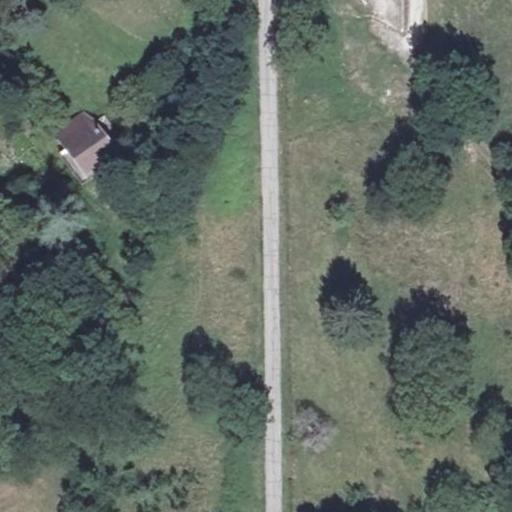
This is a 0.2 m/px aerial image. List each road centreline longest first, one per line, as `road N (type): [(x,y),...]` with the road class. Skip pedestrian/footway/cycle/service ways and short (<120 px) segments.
road 1 (unclassified): [(281,511),(268,0)]
road 2 (track): [(115,511),(120,399),(155,205)]
road 3 (track): [(415,60),(474,155),(511,191)]
